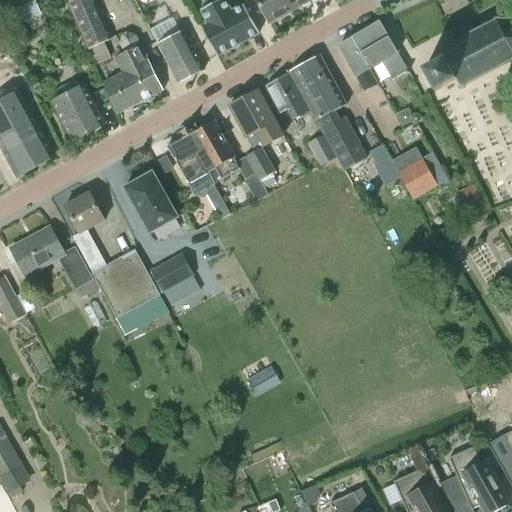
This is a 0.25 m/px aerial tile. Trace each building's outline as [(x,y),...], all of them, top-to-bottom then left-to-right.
[(113,39),(94,0),(67,0),(89,49),(102,43),(113,39)] [(203,9),(201,11),(209,25),(202,29),(217,57),(260,34),(244,5),(231,12),(224,0),(207,0),(206,1),(204,5),(203,9)] [(288,0),(256,0),(270,24),(294,11),(288,0)] [(288,0),(294,11),(313,0),(288,0)] [(23,21),(40,14),(35,3),(19,10),(23,21)] [(436,92),(437,92),(457,82),(461,90),(464,89),(462,86),(511,59),(511,21),(499,21),(498,18),(496,19),(496,21),(474,33),(470,26),(459,32),(464,40),(444,50),(442,47),(438,48),(444,59),(424,70),(436,92)] [(391,77),(393,81),(410,72),(381,22),(353,39),(370,70),(378,84),(391,77)] [(178,84),(205,71),(185,32),(158,46),(178,84)] [(378,84),(370,70),(353,39),(340,47),(357,78),(365,92),(378,84)] [(102,43),(89,49),(96,65),(110,59),(102,43)] [(164,93),(149,62),(141,47),(116,59),(124,75),(139,105),(164,93)] [(344,172),(366,160),(359,146),(360,146),(346,118),(340,121),(335,112),(347,106),(321,58),(291,74),(311,111),(325,136),(337,159),(344,172)] [(288,111),(293,122),(311,111),(291,74),(266,87),(281,114),(288,111)] [(139,105),(124,75),(104,86),(117,117),(139,105)] [(73,143),(105,127),(84,87),(81,89),(79,84),(74,83),(53,93),(52,98),(54,103),(53,104),(73,143)] [(267,146),(283,137),(258,91),(229,107),(251,146),(264,139),(267,146)] [(0,147),(18,180),(57,159),(20,92),(0,102),(0,147)] [(402,127),(414,121),(408,109),(396,115),(402,127)] [(195,124),(189,128),(208,161),(211,160),(216,169),(213,170),(220,181),(240,169),(237,163),(213,121),(202,127),(203,129),(199,131),(195,124)] [(178,138),(168,144),(170,147),(168,148),(195,196),(200,193),(203,199),(209,195),(217,191),(217,190),(214,185),(208,173),(213,170),(216,169),(211,160),(208,161),(189,128),(176,135),(178,138)] [(308,145),(320,169),(337,159),(325,136),(308,145)] [(382,147),(369,154),(378,168),(376,169),(386,187),(400,179),(382,147)] [(271,175),(275,173),(262,149),(247,157),(257,176),(260,181),(271,175)] [(164,175),(174,170),(167,157),(157,162),(164,175)] [(257,176),(247,157),(237,163),(240,169),(247,181),(257,176)] [(439,189),(424,163),(400,176),(414,202),(439,189)] [(126,188),(124,189),(150,234),(177,219),(175,214),(152,173),(126,188)] [(271,175),(260,181),(264,189),(275,183),(271,175)] [(470,219),(485,211),(472,187),(457,195),(470,219)] [(92,275),(107,266),(88,230),(105,221),(91,194),(66,206),(80,233),(72,237),(92,275)] [(81,301),(100,291),(95,280),(92,282),(74,249),(65,255),(53,232),(31,244),(29,240),(12,250),(26,276),(58,259),(81,301)] [(107,266),(92,275),(93,276),(93,275),(96,280),(101,290),(117,320),(126,337),(169,313),(160,296),(137,251),(107,266)] [(182,255),(151,273),(163,296),(195,278),(182,255)] [(15,299),(4,279),(0,281),(0,310),(8,326),(26,317),(16,299),(15,299)] [(271,367),(246,381),(254,394),(278,380),(271,367)] [(0,432),(0,477),(9,494),(29,482),(1,432),(0,432)] [(494,511),(511,502),(511,501),(488,459),(483,462),(475,447),(450,458),(458,476),(473,510),(483,505),(486,511),(494,511)] [(450,511),(433,481),(428,484),(420,470),(395,481),(408,511),(450,511)] [(458,476),(443,483),(455,511),(473,511),(473,510),(458,476)] [(362,490),(355,494),(365,511),(369,509),(372,508),(362,490)] [(355,494),(331,504),(334,511),(371,511),(369,509),(365,511),(355,494)] [(274,502),(267,505),(270,511),(276,511),(278,511),(274,502)]
